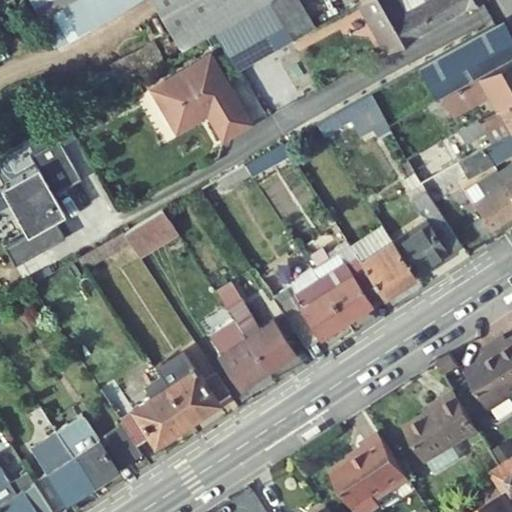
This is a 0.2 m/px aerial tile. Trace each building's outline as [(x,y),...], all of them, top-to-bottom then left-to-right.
[(108,0),(29,0),(49,34),(108,0)] [(155,0),(187,56),(226,34),(279,5),(275,0),(155,0)] [(318,32),(299,0),(287,0),(279,5),(226,34),(247,71),(318,32)] [(478,0),(429,0),(399,17),(390,0),(367,0),(359,5),(386,52),(478,0)] [(511,40),(502,22),(419,69),(437,101),(511,58),(511,40)] [(236,139),(264,122),(222,54),(164,89),(190,132),(220,113),(236,139)] [(511,103),(511,58),(437,101),(426,107),(432,117),(440,112),(446,123),(497,94),(505,108),(511,103)] [(511,103),(505,108),(483,120),(490,133),(510,122),(511,125),(511,103)] [(353,107),(324,124),(332,136),(360,119),(353,107)] [(511,154),(511,134),(485,150),(494,165),(511,154)] [(87,181),(64,140),(35,157),(42,169),(9,188),(21,210),(18,212),(32,237),(10,249),(20,268),(70,239),(60,222),(70,217),(59,197),(87,181)] [(459,164),(425,183),(434,201),(449,192),(445,187),(465,175),(459,164)] [(511,192),(504,179),(472,199),(488,223),(511,206),(511,192)] [(173,208),(135,231),(151,258),(189,234),(173,208)] [(441,210),(393,240),(415,273),(462,243),(441,210)] [(361,256),(365,261),(385,293),(415,273),(393,240),(391,237),(361,256)] [(365,261),(327,285),(347,317),(385,293),(365,261)] [(327,285),(285,311),(306,344),(347,317),(327,285)] [(225,349),(220,353),(241,386),(268,369),(247,336),(232,312),(210,326),(225,349)] [(271,320),(247,336),(268,369),(292,353),(271,320)] [(511,355),(509,357),(504,348),(495,353),(511,382),(511,355)] [(158,366),(163,375),(191,419),(231,393),(219,374),(205,382),(184,350),(158,366)] [(511,407),(511,382),(495,353),(482,361),(486,369),(479,374),(463,383),(486,422),(511,407)] [(486,369),(482,361),(474,366),(479,374),(486,369)] [(458,373),(451,362),(441,368),(449,379),(458,373)] [(153,396),(135,408),(156,441),(191,419),(163,375),(147,386),(153,396)] [(473,433),(450,394),(434,403),(438,410),(424,419),(403,431),(422,463),(473,433)] [(438,410),(434,403),(419,412),(424,419),(438,410)] [(124,422),(73,454),(93,484),(143,451),(124,422)] [(406,491),(378,445),(360,456),(364,463),(329,484),(346,511),(376,511),(375,510),(406,491)] [(73,454),(35,479),(55,509),(93,484),(73,454)] [(511,511),(511,473),(510,470),(489,482),(502,506),(492,511),(511,511)] [(0,511),(49,511),(55,509),(35,479),(31,472),(9,487),(0,473),(0,511)]
